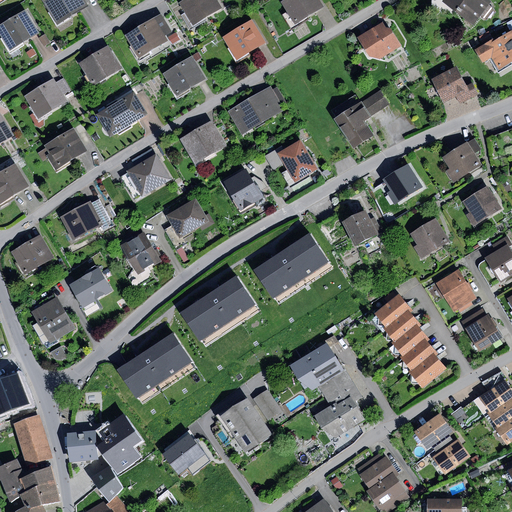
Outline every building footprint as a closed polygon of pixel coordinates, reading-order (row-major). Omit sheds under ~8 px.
[(85,0),(42,0),(43,0),(57,25),(89,6),(85,0)] [(217,0),(183,0),(179,2),(193,26),(222,8),(217,0)] [(319,0),(284,0),(281,2),(295,25),(324,7),(319,0)] [(492,1),(490,0),(444,0),(443,2),(474,25),(481,16),(486,20),(494,8),(489,5),(492,1)] [(25,11),(0,25),(0,33),(11,51),(39,34),(25,11)] [(162,14),(125,35),(139,59),(169,42),(165,36),(172,32),(162,14)] [(252,19),(223,37),(237,61),(267,43),(252,19)] [(383,22),(358,38),(369,56),(380,60),(402,46),(391,28),(386,28),(383,22)] [(495,39),(475,51),(483,63),(492,58),(499,70),(511,62),(511,31),(496,40),(495,39)] [(176,32),(170,36),(174,44),(181,40),(176,32)] [(45,34),(39,38),(44,46),(50,43),(45,34)] [(108,46),(79,63),(93,86),(122,69),(108,46)] [(32,49),(26,53),(29,58),(36,54),(32,49)] [(192,56),(162,73),(176,96),(206,79),(192,56)] [(457,66),(431,79),(444,104),(457,97),(461,104),(479,95),(473,82),(467,85),(457,66)] [(54,79),(25,97),(38,119),(67,102),(54,79)] [(270,86),(228,111),(243,135),(285,110),(270,86)] [(381,90),(361,102),(371,117),(391,105),(381,90)] [(135,92),(96,115),(110,138),(149,115),(135,92)] [(356,95),(330,111),(354,149),(375,136),(365,121),(371,117),(361,102),(356,95)] [(0,113),(0,143),(14,136),(0,113)] [(212,121),(181,139),(196,164),(227,146),(212,121)] [(46,148),(38,153),(43,162),(48,158),(56,170),(88,150),(74,128),(45,146),(46,148)] [(511,129),(488,138),(494,153),(511,146),(511,129)] [(475,138),(468,143),(474,154),(482,149),(475,138)] [(300,140),(278,153),(284,164),(295,183),(318,169),(300,140)] [(468,143),(443,158),(458,181),(482,165),(474,154),(468,143)] [(284,164),(278,153),(276,150),(265,156),(274,171),(284,164)] [(157,154),(127,171),(142,197),(172,179),(157,154)] [(0,203),(0,205),(30,186),(15,163),(0,172),(0,203)] [(410,164),(384,180),(391,191),(397,202),(424,186),(410,164)] [(247,169),(225,182),(227,185),(242,210),(264,197),(247,169)] [(505,180),(501,183),(507,193),(511,191),(509,184),(505,180)] [(487,186),(464,201),(471,212),(478,224),(502,209),(487,186)] [(397,202),(391,191),(387,193),(394,204),(397,202)] [(196,199),(166,216),(172,226),(180,239),(200,227),(209,222),(206,216),(196,199)] [(91,201),(60,217),(72,241),(103,225),(91,201)] [(366,210),(342,222),(343,224),(355,247),(382,233),(377,222),(373,224),(366,210)] [(478,224),(471,212),(466,215),(474,227),(478,224)] [(209,222),(200,227),(202,231),(215,224),(209,214),(206,216),(209,222)] [(343,224),(342,222),(338,214),(316,225),(322,236),(343,224)] [(436,219),(411,234),(418,244),(414,247),(422,259),(450,241),(436,219)] [(180,239),(172,226),(165,229),(177,250),(184,246),(180,239)] [(144,232),(121,245),(134,268),(128,278),(135,289),(154,277),(149,269),(162,262),(144,232)] [(275,256),(254,270),(276,304),(332,268),(310,234),(275,256)] [(41,235),(11,251),(25,275),(54,258),(41,235)] [(492,245),(497,252),(508,245),(511,243),(511,242),(508,235),(492,245)] [(497,252),(487,258),(502,282),(511,275),(511,250),(508,245),(497,252)] [(100,268),(70,284),(83,308),(113,291),(100,268)] [(459,270),(437,284),(454,312),(477,298),(459,270)] [(217,289),(181,313),(204,348),(260,311),(237,276),(217,289)] [(381,300),(386,305),(397,297),(393,291),(381,300)] [(42,306),(32,312),(50,343),(76,329),(57,297),(56,298),(54,294),(40,302),(42,306)] [(386,305),(375,314),(385,328),(409,310),(411,309),(408,305),(400,294),(397,297),(386,305)] [(466,329),(487,316),(483,309),(462,322),(466,329)] [(385,328),(384,329),(394,343),(418,325),(419,324),(416,320),(409,310),(385,328)] [(487,316),(466,329),(480,352),(503,338),(489,315),(487,316)] [(394,343),(393,344),(402,356),(426,338),(427,337),(421,329),(418,325),(394,343)] [(139,356),(118,370),(141,405),(196,369),(173,333),(139,356)] [(402,356),(401,358),(411,371),(435,353),(436,352),(433,348),(426,338),(402,356)] [(327,345),(292,366),(302,383),(314,390),(319,387),(344,372),(327,345)] [(411,371),(410,372),(422,388),(447,369),(438,358),(435,353),(411,371)] [(344,372),(319,387),(325,396),(352,380),(346,371),(344,372)] [(18,374),(0,379),(0,414),(29,404),(18,374)] [(481,396),(480,397),(483,402),(488,410),(491,413),(511,398),(511,390),(505,380),(481,396)] [(326,398),(331,406),(336,403),(338,405),(352,397),(354,401),(361,396),(352,381),(326,398)] [(268,421),(282,411),(268,390),(254,400),(268,421)] [(331,406),(314,416),(322,430),(335,438),(365,420),(354,401),(352,397),(338,405),(336,403),(331,406)] [(220,416),(245,453),(273,435),(247,398),(220,416)] [(511,398),(491,413),(489,415),(499,429),(511,419),(511,398)] [(374,403),(363,410),(368,417),(378,411),(374,403)] [(144,441),(125,413),(99,431),(107,441),(99,447),(118,474),(142,457),(135,448),(144,441)] [(440,414),(415,432),(427,449),(432,446),(448,434),(452,431),(440,414)] [(39,416),(13,424),(26,467),(53,459),(39,416)] [(511,419),(499,429),(496,431),(507,445),(511,441),(511,419)] [(96,431),(68,433),(70,462),(98,460),(96,431)] [(191,432),(162,454),(179,476),(189,468),(193,474),(212,459),(191,432)] [(432,446),(435,450),(451,439),(448,434),(432,446)] [(451,439),(435,450),(438,454),(454,443),(451,439)] [(438,454),(433,458),(446,475),(471,456),(459,440),(454,443),(438,454)] [(361,473),(384,457),(381,453),(358,469),(361,473)] [(361,473),(360,474),(372,491),(395,475),(398,473),(386,456),(384,457),(361,473)] [(17,459),(0,467),(0,481),(1,481),(11,503),(21,495),(27,492),(22,479),(25,477),(17,459)] [(61,502),(52,466),(25,477),(22,479),(27,492),(21,495),(26,506),(27,509),(43,506),(61,502)] [(110,466),(92,478),(109,502),(116,495),(123,489),(110,466)] [(369,494),(380,510),(381,508),(405,492),(406,491),(395,475),(372,491),(369,494)] [(337,477),(331,481),(337,491),(343,487),(337,477)] [(168,490),(158,498),(161,501),(171,494),(168,490)] [(389,511),(410,498),(405,492),(381,508),(383,511),(389,511)] [(131,511),(116,495),(109,502),(107,504),(113,511),(131,511)] [(463,499),(428,499),(427,511),(462,511),(463,508),(463,499)] [(333,511),(324,500),(307,511),(333,511)] [(86,511),(113,511),(107,504),(105,502),(85,510),(86,511)]
